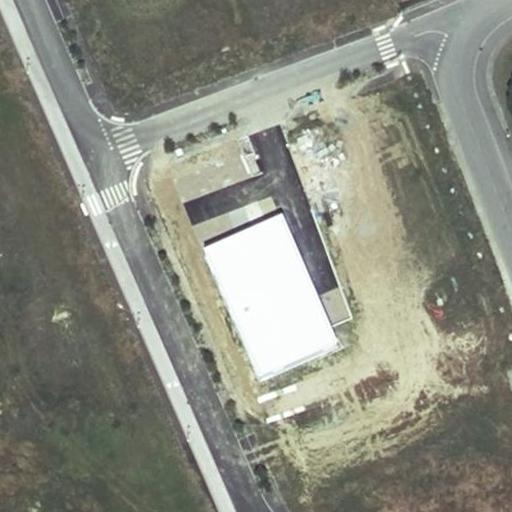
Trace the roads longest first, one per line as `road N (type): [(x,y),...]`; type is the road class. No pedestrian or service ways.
road 1 (residential): [(252,511),(96,152)]
road 2 (residential): [(96,152),(395,41),(432,31),(462,42)]
road 3 (unclassified): [(511,230),(456,78),(462,42)]
road 4 (residential): [(96,152),(30,0)]
